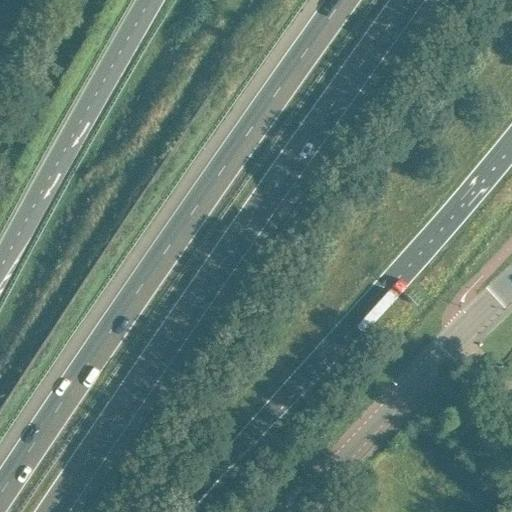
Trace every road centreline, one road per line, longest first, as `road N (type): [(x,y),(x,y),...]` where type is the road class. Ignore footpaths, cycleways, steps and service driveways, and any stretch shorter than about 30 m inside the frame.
road 1 (motorway): [(52,511),(409,0)]
road 2 (motorway): [(342,0),(0,496)]
road 3 (motorway): [(180,511),(511,135)]
road 4 (unclassified): [(298,511),(511,283)]
road 5 (motorway): [(151,0),(0,262)]
